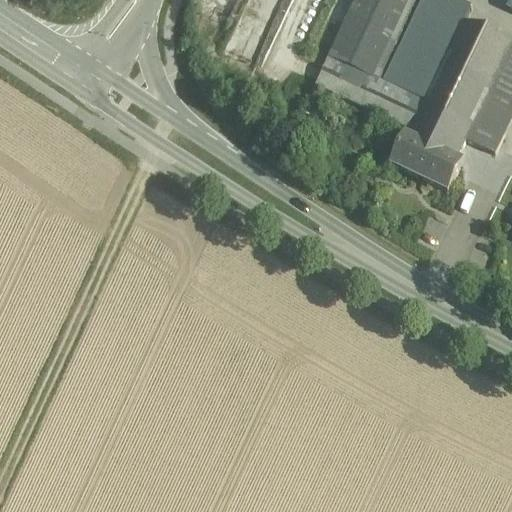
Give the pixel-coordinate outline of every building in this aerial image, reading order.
[(355,0),(328,59),(371,79),(407,0),(355,0)] [(511,46),(437,12),(400,92),(425,104),(411,133),(408,141),(456,164),(470,133),(511,46)] [(511,123),(511,46),(470,133),(501,148),(511,123)] [(371,79),(328,59),(314,88),(411,133),(425,104),(371,79)] [(408,141),(406,141),(393,170),(449,196),(462,168),(456,164),(408,141)]
